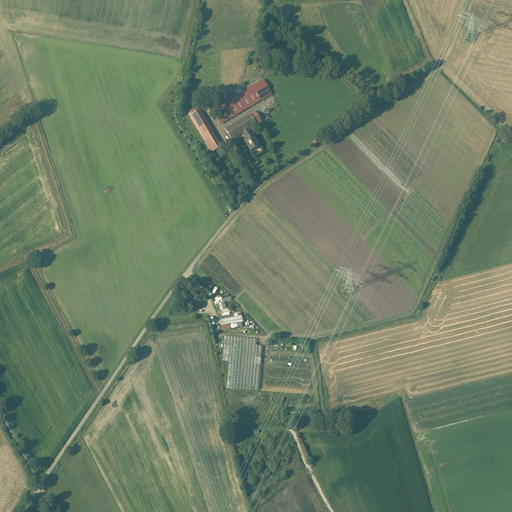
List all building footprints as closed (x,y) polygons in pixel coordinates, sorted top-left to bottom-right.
[(236,97),(213,110),(221,124),(271,95),(263,81),(236,97)] [(220,148),(198,111),(190,117),(211,153),(220,148)] [(250,116),(225,130),(231,141),(243,134),(248,131),(256,126),(250,116)] [(253,137),(252,138),(248,131),(243,134),(247,140),(245,142),(248,148),(250,152),(259,147),(253,137)] [(189,298),(183,292),(180,294),(187,301),(189,298)] [(218,304),(220,311),(226,309),(224,302),(231,300),(230,297),(221,299),(220,295),(213,297),(215,305),(218,304)] [(221,331),(241,328),(240,323),(242,323),(240,313),(229,315),(229,313),(222,314),(222,317),(219,317),(221,331)] [(259,391),(262,339),(222,336),(221,361),(228,362),(226,389),(259,391)]
